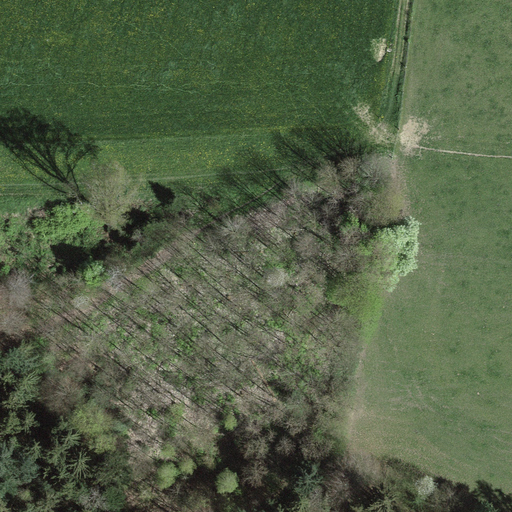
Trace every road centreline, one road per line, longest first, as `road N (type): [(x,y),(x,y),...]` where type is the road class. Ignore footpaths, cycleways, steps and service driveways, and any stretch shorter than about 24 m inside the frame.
road 1 (track): [(280,175),(0,176)]
road 2 (track): [(407,0),(379,131),(343,165),(280,175)]
